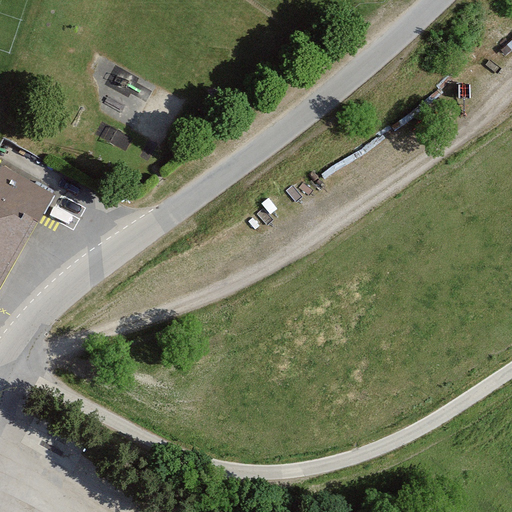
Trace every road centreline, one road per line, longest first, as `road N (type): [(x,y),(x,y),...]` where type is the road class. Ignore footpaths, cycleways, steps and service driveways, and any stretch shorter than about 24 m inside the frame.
road 1 (track): [(3,365),(134,327),(260,273),(463,132),(511,83)]
road 2 (unclassified): [(430,0),(371,58),(82,278),(3,365)]
road 3 (unclassified): [(511,367),(424,425),(338,462),(247,479),(168,455),(3,365)]
